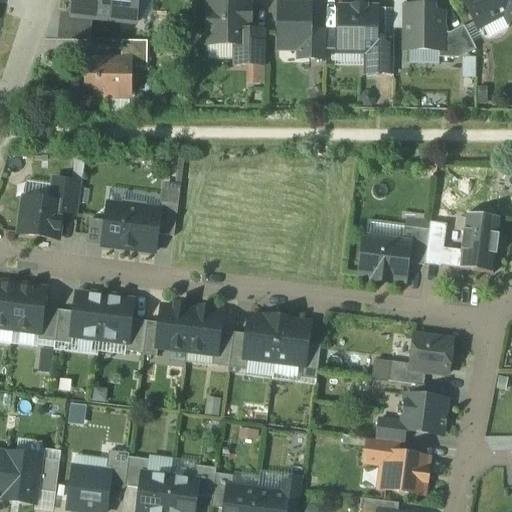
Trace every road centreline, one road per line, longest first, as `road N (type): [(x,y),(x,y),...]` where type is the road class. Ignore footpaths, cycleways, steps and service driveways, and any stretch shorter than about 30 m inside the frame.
road 1 (residential): [(498,324),(0,254)]
road 2 (residential): [(0,132),(44,0)]
road 3 (residential): [(469,459),(498,324)]
